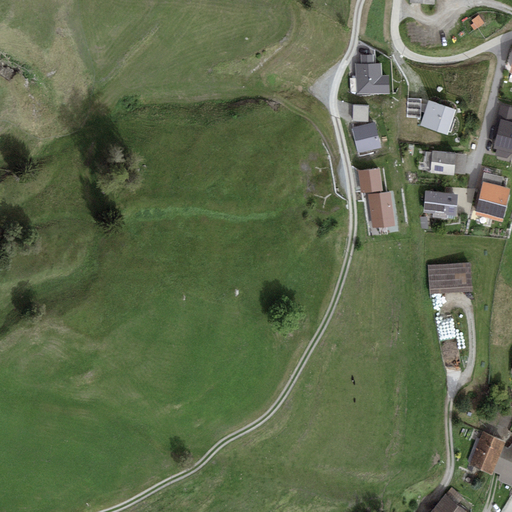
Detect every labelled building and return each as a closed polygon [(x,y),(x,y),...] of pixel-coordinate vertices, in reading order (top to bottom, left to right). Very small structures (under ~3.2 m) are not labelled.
[(484,23),(478,14),(471,20),(473,23),(470,25),(474,30),(484,23)] [(361,63),(355,64),(357,94),(389,93),(388,75),(382,75),(381,63),(373,63),(372,54),(361,55),(361,63)] [(456,107),(429,98),(420,123),(447,133),(456,107)] [(355,118),(371,117),(370,100),(354,102),(355,118)] [(511,105),(500,103),(493,134),(496,135),(493,147),(511,150),(511,105)] [(375,122),(352,127),(358,153),(381,147),(375,122)] [(454,173),(456,151),(425,150),(424,171),(454,173)] [(467,166),(467,154),(458,154),(458,165),(467,166)] [(380,165),(358,169),(361,191),(383,188),(380,165)] [(504,175),(485,171),(474,212),(503,218),(511,185),(502,183),(504,175)] [(391,189),(368,193),(373,227),(395,223),(391,189)] [(458,191),(426,189),(424,211),(456,212),(458,191)] [(471,261),(428,264),(431,293),(473,289),(471,261)] [(505,439),(483,430),(480,438),(476,436),(468,461),(492,471),(503,444),(505,439)] [(511,443),(508,447),(503,444),(492,471),(499,474),(498,479),(511,484),(511,443)] [(446,493),(445,492),(429,511),(470,511),(458,501),(463,495),(451,487),(446,493)]
